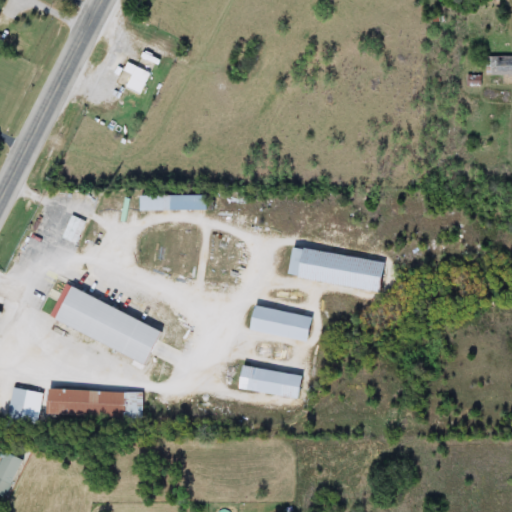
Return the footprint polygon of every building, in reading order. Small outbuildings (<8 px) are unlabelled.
[(511,75),(485,75),(485,56),(511,56),(511,75)] [(122,87),(133,67),(148,75),(138,95),(122,87)] [(196,196),(196,211),(134,211),(134,196),(196,196)] [(59,239),(69,216),(83,222),(74,245),(59,239)] [(380,262),(376,292),(282,277),(287,248),(380,262)] [(141,363),(48,323),(62,289),(155,328),(141,363)] [(302,340),(243,331),(247,306),(306,316),(302,340)] [(297,375),(294,399),(232,389),(236,365),(297,375)] [(34,427),(4,421),(11,388),(41,394),(34,427)] [(119,418),(43,415),(44,389),(121,393),(119,418)] [(0,458),(15,464),(1,497),(0,496),(0,458)]
